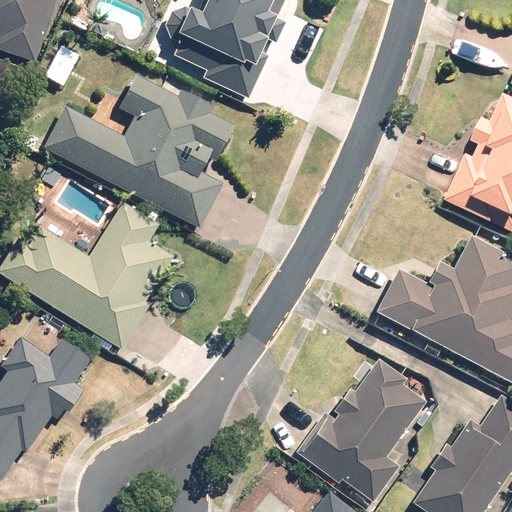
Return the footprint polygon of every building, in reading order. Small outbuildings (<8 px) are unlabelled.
[(0,0),(0,54),(29,64),(51,0),(0,0)] [(174,0),(154,51),(202,71),(197,84),(245,103),(254,80),(245,76),(266,24),(257,20),(264,0),(174,0)] [(61,109),(40,150),(196,230),(219,185),(198,174),(205,160),(211,163),(227,131),(200,117),(203,110),(172,94),(169,100),(130,80),(114,110),(131,119),(120,140),(61,109)] [(511,104),(500,99),(486,127),(478,123),(441,203),(511,236),(511,104)] [(26,243),(14,235),(0,257),(0,280),(116,355),(175,265),(143,245),(152,231),(115,207),(82,258),(36,228),(26,243)] [(393,273),(371,315),(511,387),(511,327),(505,324),(511,311),(511,286),(511,283),(511,264),(464,240),(446,273),(432,266),(422,287),(393,273)] [(42,360),(14,338),(0,356),(0,478),(47,419),(54,425),(80,393),(70,385),(86,365),(57,341),(42,360)] [(321,420),(295,458),(369,510),(397,470),(382,460),(421,404),(399,389),(402,384),(371,362),(348,394),(345,392),(329,414),(334,418),(329,426),(321,420)] [(480,511),(511,465),(511,411),(495,400),(472,434),(460,425),(442,453),(439,450),(424,472),(428,475),(406,508),(411,511),(480,511)] [(267,511),(286,482),(259,465),(239,498),(261,511),(267,511)] [(346,511),(322,493),(307,511),(346,511)]
